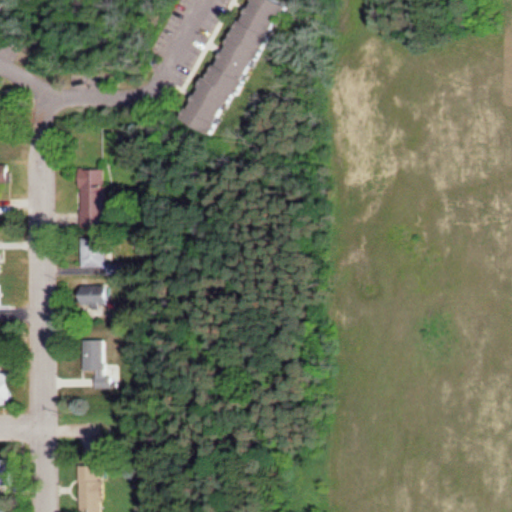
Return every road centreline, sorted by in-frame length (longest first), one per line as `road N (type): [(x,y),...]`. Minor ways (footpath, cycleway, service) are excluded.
road 1 (residential): [(48,511),(39,156),(51,90)]
road 2 (residential): [(200,0),(143,96),(51,90),(0,60)]
